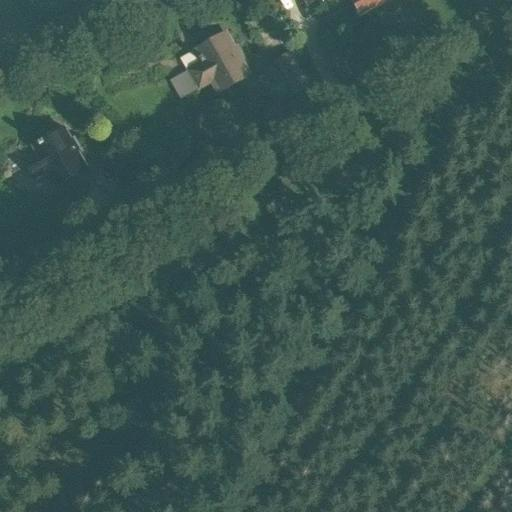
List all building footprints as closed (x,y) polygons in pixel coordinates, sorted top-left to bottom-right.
[(351,0),(360,14),(383,0),(351,0)] [(276,20),(257,24),(260,40),(279,35),(276,20)] [(201,63),(187,71),(198,90),(212,82),(218,94),(248,77),(242,65),(243,59),(237,47),(233,49),(224,34),(194,51),(201,63)] [(292,49),(273,60),(294,96),(312,85),(292,49)] [(36,154),(22,161),(33,181),(47,173),(55,187),(85,170),(76,154),(78,149),(73,140),(69,142),(62,130),(32,147),(36,154)]
